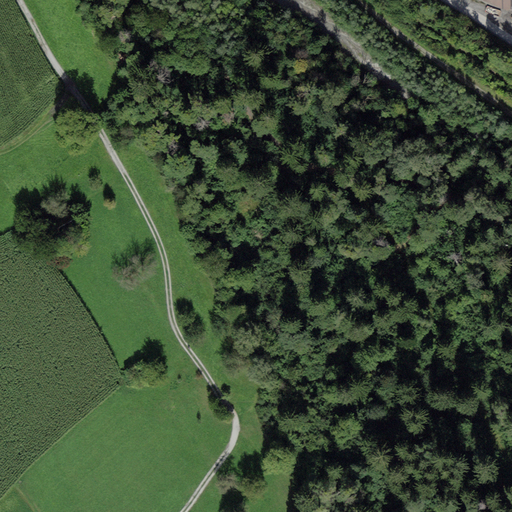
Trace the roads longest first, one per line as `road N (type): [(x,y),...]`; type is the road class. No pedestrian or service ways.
road 1 (track): [(183,511),(227,451),(235,419),(172,324),(165,261),(141,205),(19,0)]
road 2 (track): [(365,0),(511,110)]
